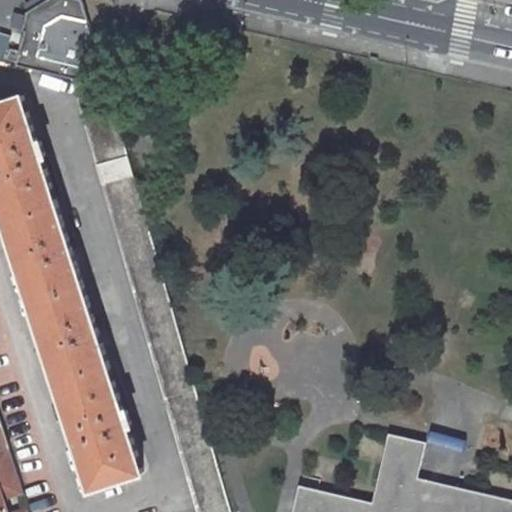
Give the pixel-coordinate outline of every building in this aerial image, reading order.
[(36,54),(105,72),(89,17),(64,10),(45,22),(36,54)] [(76,77),(202,511),(232,511),(109,84),(76,77)] [(22,94),(0,101),(0,192),(95,484),(146,467),(131,423),(136,421),(130,407),(126,407),(100,329),(103,327),(99,312),(95,312),(73,247),(76,245),(71,229),(68,229),(43,153),(48,151),(43,136),(37,138),(22,94)] [(511,150),(429,131),(340,490),(437,511),(496,511),(511,448),(511,150)] [(0,448),(9,446),(0,416),(0,448)] [(30,511),(30,508),(18,511),(8,511),(4,497),(24,491),(9,446),(0,448),(0,511),(30,511)] [(304,482),(296,511),(437,511),(340,490),(304,482)]
